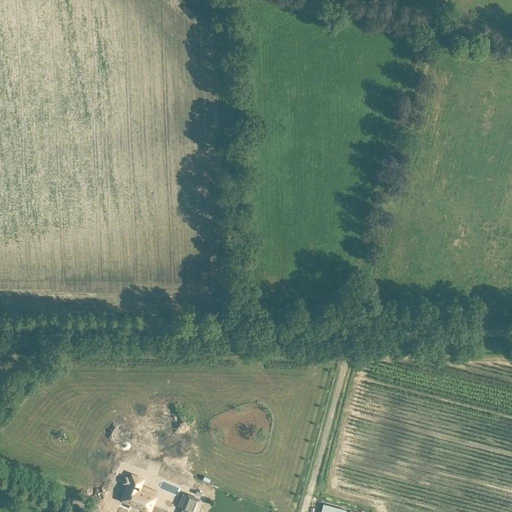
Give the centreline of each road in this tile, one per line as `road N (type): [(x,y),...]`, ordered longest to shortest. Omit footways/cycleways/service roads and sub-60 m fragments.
road 1 (track): [(0,329),(511,336)]
road 2 (track): [(305,511),(348,335)]
